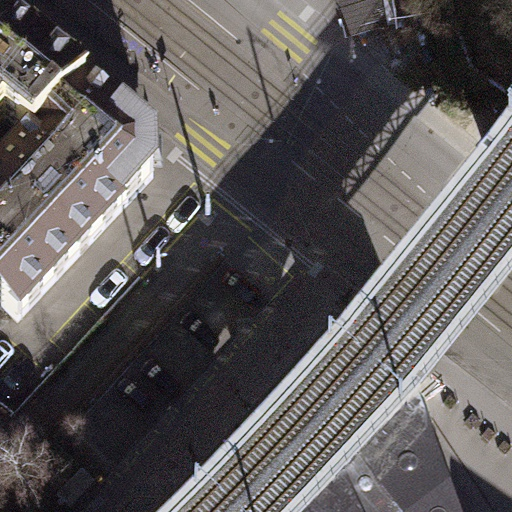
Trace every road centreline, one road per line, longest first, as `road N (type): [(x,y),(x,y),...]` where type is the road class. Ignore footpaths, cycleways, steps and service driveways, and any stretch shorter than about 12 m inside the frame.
road 1 (unclassified): [(14,0),(197,149),(249,163),(331,159)]
road 2 (unclassified): [(511,309),(331,159)]
road 3 (unclassified): [(331,159),(326,89),(289,39),(241,0)]
